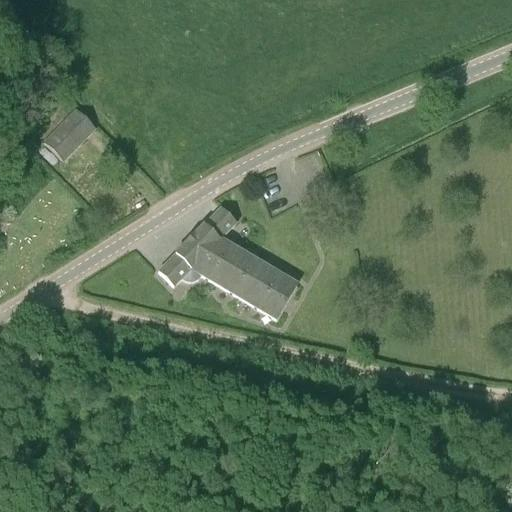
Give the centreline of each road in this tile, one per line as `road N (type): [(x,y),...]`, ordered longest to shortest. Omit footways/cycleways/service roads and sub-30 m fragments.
road 1 (tertiary): [(0,319),(264,157),(511,54)]
road 2 (track): [(511,400),(41,294)]
